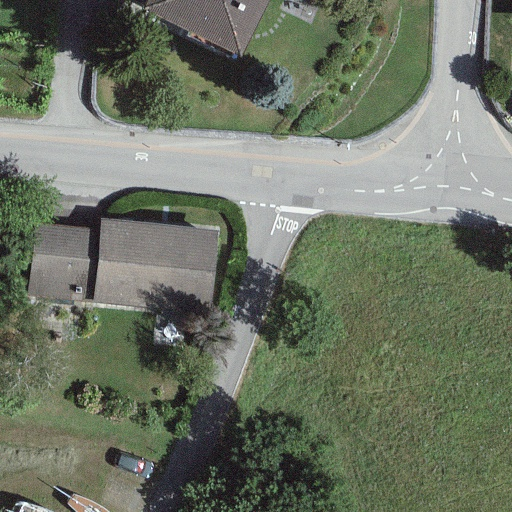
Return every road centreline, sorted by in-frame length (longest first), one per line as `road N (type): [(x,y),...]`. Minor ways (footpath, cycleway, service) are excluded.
road 1 (unclassified): [(286,185),(166,511)]
road 2 (residential): [(0,158),(286,185)]
road 3 (residential): [(460,0),(452,193)]
road 4 (residential): [(286,185),(452,193)]
